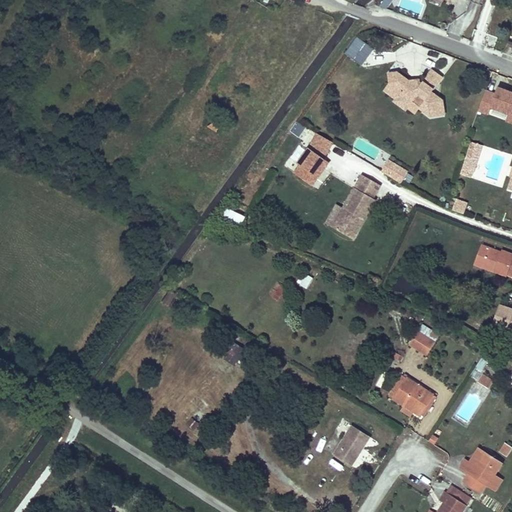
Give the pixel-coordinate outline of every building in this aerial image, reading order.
[(357,38),(346,55),(363,67),(375,50),(357,38)] [(447,99),(435,91),(446,75),(435,68),(424,84),(422,83),(423,82),(412,81),(408,78),(395,70),(386,73),(389,82),(394,85),(392,89),(399,93),(398,95),(410,104),(413,99),(421,104),(420,105),(433,112),(447,112),(447,99)] [(420,105),(421,104),(413,99),(410,104),(398,95),(399,93),(392,89),(394,85),(389,82),(384,90),(416,111),(420,105)] [(485,89),(478,109),(488,113),(490,106),(508,112),(505,119),(511,121),(511,91),(497,86),(494,93),(485,89)] [(316,133),(308,148),(296,164),(299,166),(293,173),(311,186),(328,162),(324,160),(334,143),(316,133)] [(474,139),(463,171),(473,174),(484,142),(474,139)] [(382,172),(392,178),(397,167),(388,162),(382,172)] [(392,178),(402,184),(408,173),(397,167),(392,178)] [(335,205),(325,224),(349,237),(360,218),(364,220),(375,200),(372,198),(380,185),(361,175),(342,209),(335,205)] [(457,201),(454,210),(465,214),(469,205),(457,201)] [(364,220),(360,218),(349,237),(353,239),(364,220)] [(501,253),(481,246),(475,264),(506,276),(511,259),(511,254),(502,251),(501,253)] [(297,282),(307,288),(314,278),(303,271),(297,282)] [(270,296),(280,299),(286,285),(276,281),(270,296)] [(168,303),(175,294),(169,290),(163,299),(168,303)] [(511,311),(499,307),(493,324),(511,331),(511,311)] [(439,335),(422,325),(418,331),(435,342),(439,335)] [(418,331),(409,344),(427,355),(435,342),(418,331)] [(236,341),(224,357),(236,365),(247,349),(236,341)] [(211,352),(202,366),(207,369),(216,356),(211,352)] [(433,394),(402,375),(389,396),(403,405),(413,411),(419,415),(420,414),(433,394)] [(491,382),(482,376),(478,382),(487,388),(491,382)] [(194,391),(186,405),(199,413),(208,399),(194,391)] [(424,416),(437,397),(433,394),(420,414),(424,416)] [(413,411),(403,405),(400,410),(410,417),(413,411)] [(352,425),(334,455),(351,466),(370,437),(352,425)] [(439,439),(433,436),(428,443),(435,447),(439,439)] [(505,443),(500,452),(506,456),(511,447),(505,443)] [(470,473),(464,482),(480,492),(486,484),(493,473),(499,463),(478,449),(470,462),(465,470),(470,473)] [(326,469),(339,477),(347,464),(334,456),(326,469)] [(470,462),(464,459),(459,467),(465,470),(470,462)] [(493,473),(486,484),(497,490),(503,480),(493,473)] [(437,511),(462,511),(472,498),(452,485),(448,493),(444,491),(439,500),(444,503),(437,511)]
